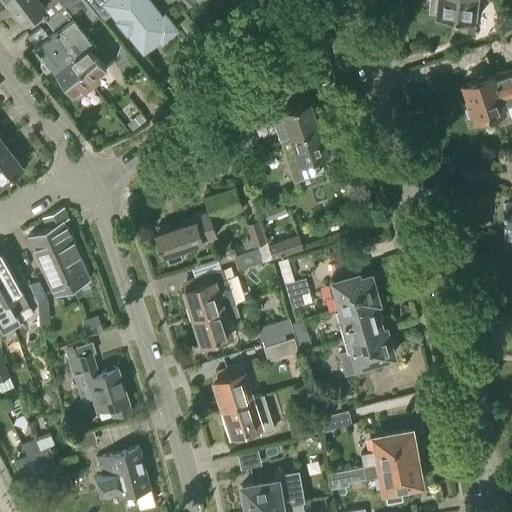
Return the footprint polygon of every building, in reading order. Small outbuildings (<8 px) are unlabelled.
[(45,19),(70,0),(9,0),(6,2),(26,29),(40,18),(42,21),(45,19)] [(86,0),(70,0),(45,19),(54,30),(75,57),(73,59),(91,83),(100,76),(97,72),(104,66),(88,45),(92,42),(78,23),(95,10),(86,0)] [(86,0),(95,10),(102,19),(111,12),(118,20),(117,21),(119,23),(120,23),(125,28),(124,29),(126,32),(127,31),(143,50),(160,36),(162,39),(175,28),(164,14),(162,16),(148,0),(86,0)] [(476,0),(436,0),(434,16),(460,19),(459,28),(473,30),(476,0)] [(511,32),(511,17),(498,23),(503,36),(511,32)] [(54,30),(47,35),(39,25),(28,34),(72,91),(80,85),(83,89),(91,83),(73,59),(75,57),(54,30)] [(472,116),(473,119),(504,109),(504,107),(511,104),(511,68),(461,85),(466,99),(462,101),(468,118),(472,116)] [(289,136),(318,126),(309,100),(280,110),(289,136)] [(139,113),(132,118),(138,125),(145,119),(139,113)] [(318,126),(289,136),(280,139),(284,151),(294,148),(304,177),(320,171),(315,158),(327,153),(318,126)] [(4,142),(0,144),(0,182),(12,173),(13,175),(23,167),(4,142)] [(208,209),(184,217),(185,221),(167,227),(166,223),(156,227),(157,231),(154,232),(162,254),(165,253),(168,262),(182,257),(179,248),(217,235),(211,218),(242,208),(234,186),(203,196),(208,209)] [(266,218),(286,211),(283,202),(263,210),(266,218)] [(511,203),(506,203),(503,241),(511,241),(511,203)] [(89,276),(63,219),(68,217),(63,206),(42,215),(47,226),(44,227),(54,248),(55,248),(72,283),(89,276)] [(475,210),(474,224),(489,225),(490,211),(475,210)] [(257,244),(266,241),(259,219),(245,223),(253,245),(257,244)] [(54,248),(44,227),(27,235),(53,292),(72,283),(55,248),(54,248)] [(273,242),(267,243),(272,258),(303,248),(298,233),(294,234),(291,227),(271,234),(273,242)] [(266,241),(257,244),(258,247),(233,256),(237,269),(272,258),(267,243),(267,241),(266,241)] [(0,285),(20,321),(34,313),(29,303),(22,291),(22,292),(0,251),(0,285)] [(193,316),(235,302),(224,268),(221,269),(219,264),(217,258),(190,266),(194,277),(186,280),(189,288),(184,289),(193,316)] [(341,311),(374,302),(377,300),(376,296),(379,293),(376,285),(373,284),(369,273),(358,276),(357,273),(332,280),(333,282),(326,284),(330,296),(336,294),(341,311)] [(305,277),(285,283),(284,283),(291,307),(304,304),(301,293),(309,291),(305,277)] [(36,301),(46,297),(38,279),(29,283),(36,301)] [(20,321),(0,285),(0,330),(1,332),(19,322),(19,321),(20,321)] [(235,302),(193,316),(201,342),(230,333),(225,319),(239,315),(235,302)] [(374,302),(341,311),(335,313),(342,339),(381,328),(374,302)] [(85,320),(90,333),(103,329),(98,315),(85,320)] [(261,340),(284,333),(293,330),(289,316),(257,327),(261,340)] [(385,327),(381,328),(342,339),(346,351),(339,353),(345,373),(358,370),(357,364),(392,354),(391,350),(394,348),(392,340),(388,339),(385,327)] [(294,337),(263,346),(262,347),(267,361),(298,351),(294,337)] [(300,351),(312,347),(310,338),(297,341),(300,351)] [(117,367),(97,373),(91,352),(79,355),(76,346),(66,349),(81,400),(91,397),(96,410),(109,405),(113,416),(131,410),(117,367)] [(315,359),(312,347),(300,351),(303,362),(315,359)] [(0,378),(9,375),(0,353),(0,378)] [(222,406),(251,397),(242,370),(214,380),(222,406)] [(262,393),(251,397),(222,406),(226,419),(224,423),(226,428),(230,430),(231,433),(258,424),(261,432),(273,428),(262,393)] [(317,398),(321,411),(341,407),(338,394),(317,398)] [(348,409),(319,416),(322,431),(351,424),(348,409)] [(313,419),(288,424),(291,437),(316,432),(313,419)] [(362,465),(416,455),(411,427),(372,434),(375,449),(360,452),(362,465)] [(26,454),(38,449),(33,437),(21,442),(26,454)] [(119,494),(150,485),(139,444),(96,456),(100,471),(102,471),(103,474),(95,476),(100,492),(117,487),(119,494)] [(57,468),(49,447),(13,460),(21,480),(57,468)] [(239,464),(259,460),(256,447),(236,450),(239,464)] [(416,455),(362,465),(327,471),(330,485),(348,482),(347,481),(380,475),(383,490),(385,490),(387,500),(401,497),(399,487),(421,483),(416,455)] [(246,510),(281,504),(279,489),(290,487),(288,476),(241,484),(246,510)] [(303,511),(301,500),(281,504),(246,510),(246,511),(282,511),(287,510),(289,511),(303,511)]
